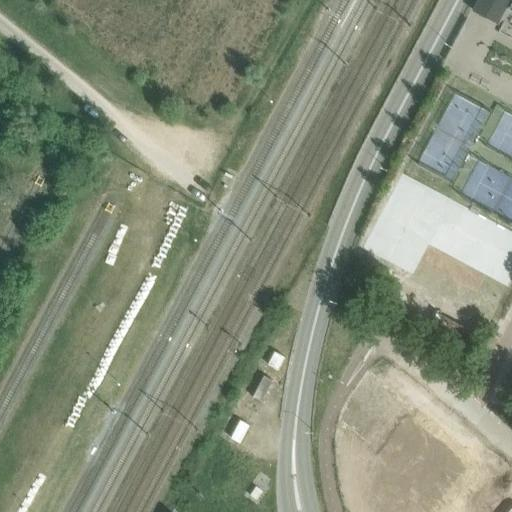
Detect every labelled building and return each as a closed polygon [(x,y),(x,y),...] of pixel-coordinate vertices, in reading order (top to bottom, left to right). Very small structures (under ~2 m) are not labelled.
[(511,0),(477,0),(472,10),(489,19),(490,19),(499,0),(502,0),(511,5),(510,9),(511,10),(511,0)] [(436,313),(427,330),(455,345),(465,327),(436,313)] [(277,370),(284,357),(274,351),(267,364),(277,370)] [(272,380),(263,375),(252,397),(261,401),(272,380)] [(362,469),(360,483),(360,498),(361,503),(362,505),(363,511),(489,511),(421,457),(436,439),(397,408),(388,419),(381,429),(380,429),(372,441),(366,454),(362,469)] [(239,420),(230,438),(239,442),(248,425),(239,420)]
